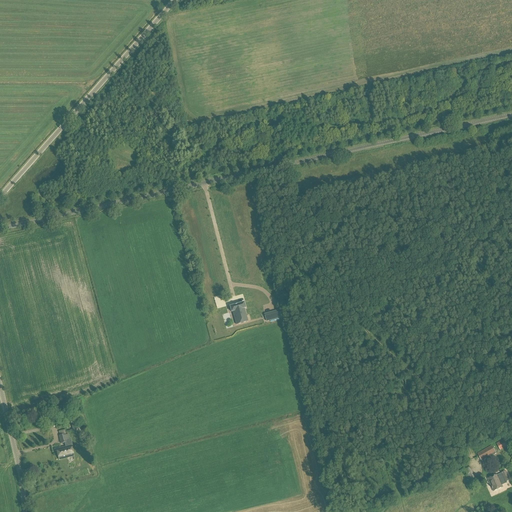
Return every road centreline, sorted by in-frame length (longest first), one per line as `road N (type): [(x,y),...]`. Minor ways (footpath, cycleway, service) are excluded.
road 1 (unclassified): [(0,230),(511,114)]
road 2 (track): [(476,467),(443,397),(362,332),(284,165)]
road 3 (tertiary): [(0,196),(174,0)]
road 4 (tertiary): [(25,511),(0,385)]
